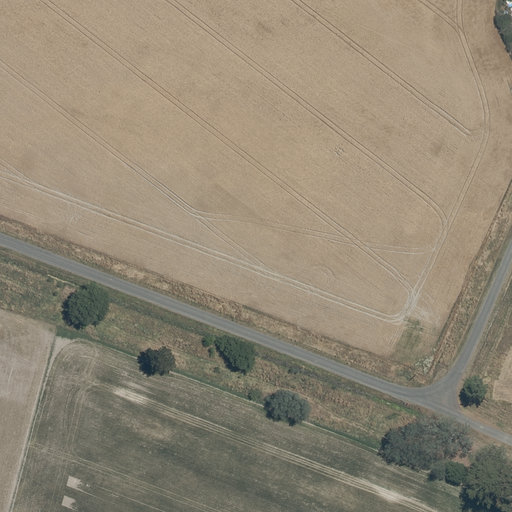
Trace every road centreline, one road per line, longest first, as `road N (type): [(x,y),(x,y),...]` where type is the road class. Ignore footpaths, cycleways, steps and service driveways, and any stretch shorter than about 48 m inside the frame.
road 1 (residential): [(442,407),(0,239)]
road 2 (residential): [(511,247),(442,407)]
